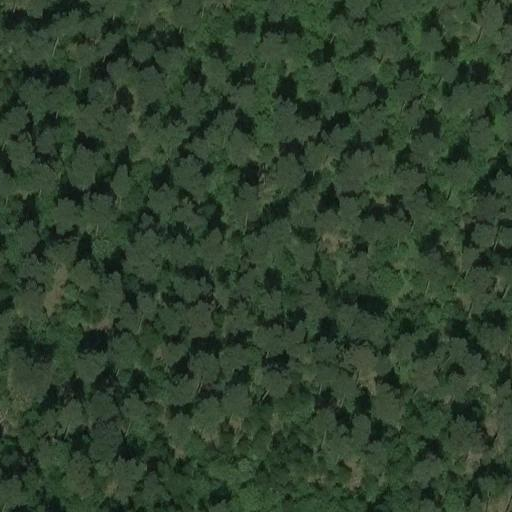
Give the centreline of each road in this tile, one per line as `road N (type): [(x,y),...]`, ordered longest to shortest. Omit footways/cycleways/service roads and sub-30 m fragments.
road 1 (track): [(511,53),(0,205)]
road 2 (track): [(0,400),(62,511)]
